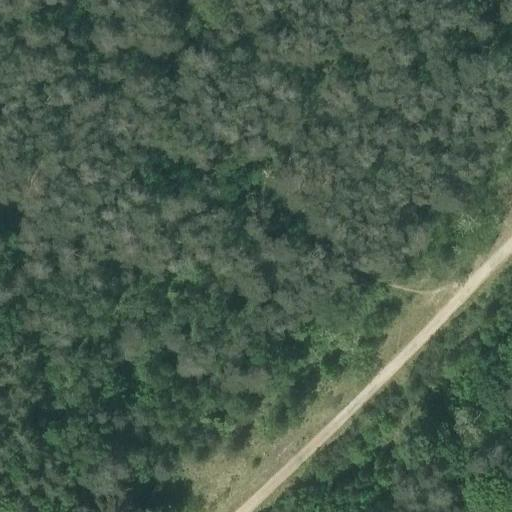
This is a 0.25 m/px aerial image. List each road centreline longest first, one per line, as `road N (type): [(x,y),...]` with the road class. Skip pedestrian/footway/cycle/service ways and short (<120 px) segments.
road 1 (track): [(417,342),(97,0)]
road 2 (track): [(511,251),(254,511)]
